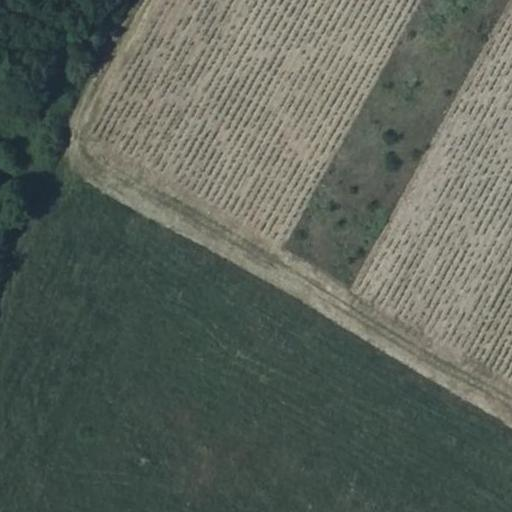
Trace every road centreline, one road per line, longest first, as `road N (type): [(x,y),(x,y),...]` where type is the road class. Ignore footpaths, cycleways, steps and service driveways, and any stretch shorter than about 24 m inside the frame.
road 1 (track): [(511,394),(70,134),(146,0)]
road 2 (track): [(70,134),(0,276)]
